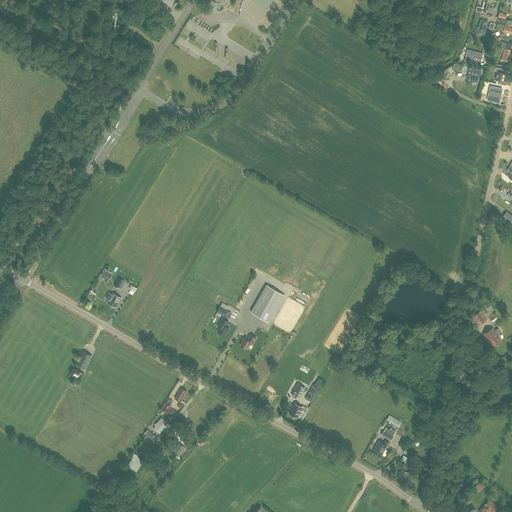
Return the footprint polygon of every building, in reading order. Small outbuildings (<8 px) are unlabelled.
[(477,6),(476,11),(483,13),(486,13),(487,10),(488,10),(490,1),(490,0),(483,0),(482,7),(477,6)] [(477,27),(475,34),(484,37),(486,30),(484,30),(487,22),(485,22),(485,21),(483,20),(482,20),(481,20),(478,28),(477,27)] [(511,29),(511,28),(505,26),(505,25),(497,23),(496,30),(502,32),(511,34),(511,29)] [(511,50),(511,45),(511,44),(502,42),(501,49),(503,50),(501,60),(509,62),(510,56),(511,56),(511,54),(510,54),(511,50)] [(480,65),(483,53),(467,49),(464,61),(480,65)] [(446,76),(455,71),(451,66),(443,71),(446,76)] [(472,84),(477,85),(479,77),(480,77),(481,73),(473,71),(473,68),(468,67),(467,74),(470,75),(469,81),(472,82),(472,84)] [(496,72),(495,79),(502,81),(504,81),(506,73),(505,73),(506,69),(496,67),(495,71),(496,72)] [(491,86),(488,99),(498,102),(501,88),(491,86)] [(503,216),(502,216),(502,217),(503,218),(503,217),(511,224),(511,215),(511,216),(510,218),(505,214),(503,216)] [(113,275),(104,270),(101,275),(110,280),(113,275)] [(119,277),(114,285),(121,290),(126,281),(119,277)] [(251,312),(269,322),(284,295),(266,285),(251,312)] [(112,301),(113,299),(116,301),(119,295),(113,291),(113,293),(110,291),(106,297),(109,299),(112,301)] [(112,301),(109,299),(107,302),(116,307),(122,297),(119,295),(116,301),(113,299),(112,301)] [(224,316),(227,311),(220,306),(217,312),(224,316)] [(480,311),(472,316),(476,322),(478,326),(486,321),(483,316),(480,312),(480,311)] [(223,334),(224,335),(226,331),(227,331),(229,328),(225,326),(228,322),(222,318),(219,324),(221,326),(218,331),(220,332),(219,333),(222,335),(223,334)] [(493,328),(483,334),(486,339),(485,339),(488,343),(489,343),(491,346),(501,340),(498,336),(501,334),(498,328),(494,330),(493,328)] [(241,345),(247,349),(250,343),(252,345),(256,338),(250,335),(247,340),(244,338),(242,341),(243,341),(241,345)] [(76,364),(85,369),(92,356),(83,351),(76,364)] [(319,379),(318,381),(317,381),(315,384),(314,383),(305,398),(311,402),(322,383),(323,381),(319,379)] [(299,399),(305,388),(298,384),(292,395),(299,399)] [(175,399),(181,402),(187,391),(181,387),(175,399)] [(171,416),(171,415),(175,411),(170,407),(171,406),(166,402),(162,409),(171,416)] [(292,409),(289,414),(297,418),(298,417),(302,419),(308,408),(304,405),(303,407),(295,403),(293,407),(292,409)] [(387,420),(394,424),(397,420),(390,415),(387,420)] [(161,417),(154,425),(155,425),(153,428),(158,432),(163,427),(165,429),(169,424),(161,417)] [(381,435),(386,438),(391,430),(386,427),(384,431),(383,431),(381,435)] [(392,428),(391,430),(386,438),(391,441),(393,436),(396,432),(395,431),(395,430),(392,428)] [(154,436),(148,429),(144,433),(151,440),(154,436)] [(373,450),(378,453),(383,443),(379,440),(373,450)] [(384,443),(383,443),(378,453),(382,455),(388,445),(388,446),(390,443),(385,440),(384,443)] [(164,454),(170,447),(163,442),(158,449),(162,453),(162,454),(164,456),(165,455),(164,454)] [(174,453),(178,456),(182,451),(183,451),(185,449),(184,449),(185,447),(179,443),(175,449),(174,448),(170,453),(172,455),(174,453)] [(127,465),(136,472),(141,465),(140,465),(143,460),(137,457),(138,456),(134,453),(132,456),(133,457),(127,465)] [(398,476),(404,480),(411,467),(405,463),(398,476)] [(474,485),(479,480),(476,476),(475,476),(474,475),(470,478),(472,480),(471,481),(474,485)] [(479,511),(489,511),(490,511),(491,511),(495,511),(499,509),(490,500),(479,511)]
